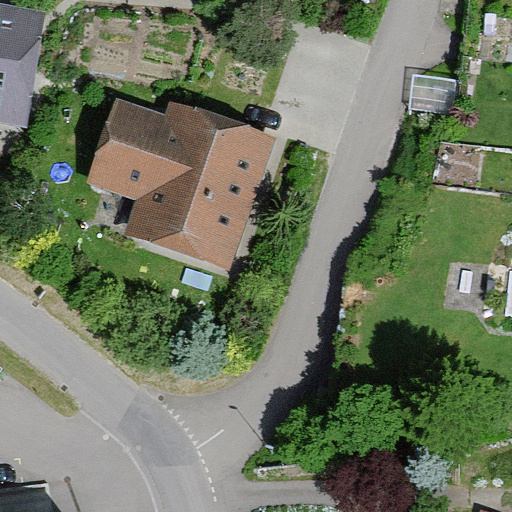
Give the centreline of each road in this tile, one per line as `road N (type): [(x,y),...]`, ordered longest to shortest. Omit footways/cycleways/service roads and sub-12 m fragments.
road 1 (residential): [(186,456),(318,304),(403,0)]
road 2 (residential): [(0,303),(186,456)]
